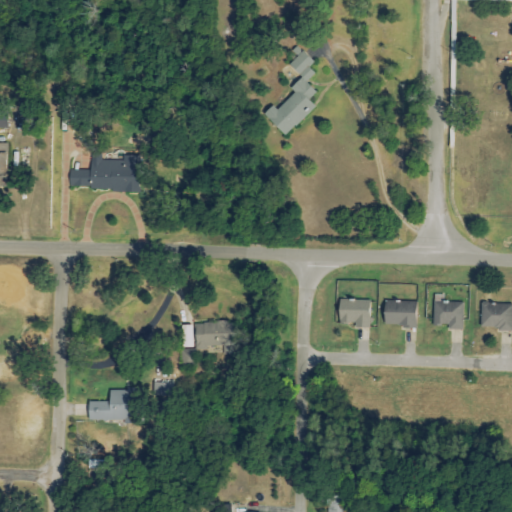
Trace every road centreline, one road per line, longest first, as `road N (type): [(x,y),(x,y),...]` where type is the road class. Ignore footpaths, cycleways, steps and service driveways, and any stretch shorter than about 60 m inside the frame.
road 1 (tertiary): [(511,260),(0,246)]
road 2 (residential): [(51,511),(60,248)]
road 3 (residential): [(429,258),(432,0)]
road 4 (residential): [(297,511),(305,255)]
